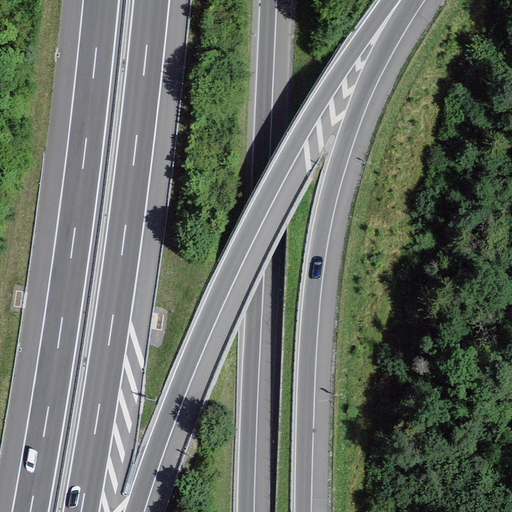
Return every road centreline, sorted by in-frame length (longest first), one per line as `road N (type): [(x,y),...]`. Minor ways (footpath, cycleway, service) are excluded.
road 1 (motorway): [(133,511),(204,324),(268,193),(319,102),(394,0)]
road 2 (trunk): [(303,511),(311,294),(328,196),(369,77),(409,0)]
road 3 (motorway): [(80,511),(151,0)]
road 4 (motorway): [(100,0),(30,511)]
road 5 (motorway): [(246,511),(267,0)]
